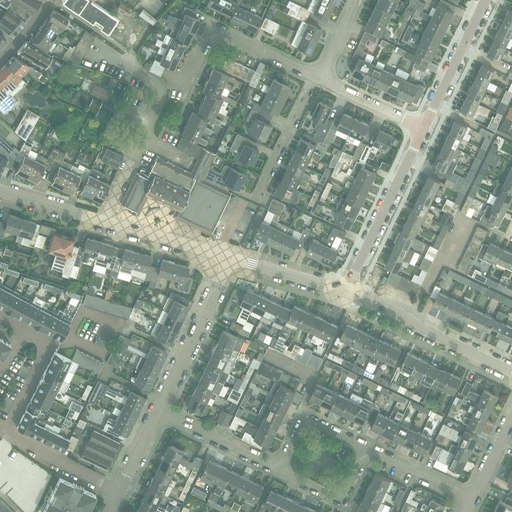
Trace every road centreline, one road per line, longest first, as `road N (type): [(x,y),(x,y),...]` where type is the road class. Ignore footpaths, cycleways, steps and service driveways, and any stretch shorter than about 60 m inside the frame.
road 1 (residential): [(103,221),(163,95),(158,82),(90,51)]
road 2 (tertiary): [(511,371),(348,290)]
road 3 (residential): [(348,290),(424,125)]
road 4 (residential): [(160,418),(233,258)]
road 5 (residential): [(317,78),(215,33),(183,82)]
road 6 (residential): [(424,125),(490,0)]
road 7 (residential): [(124,495),(6,429)]
road 8 (tertiary): [(233,258),(103,221)]
road 9 (residential): [(160,418),(281,472)]
road 10 (residential): [(257,194),(317,78)]
road 11 (residential): [(281,472),(341,500),(369,448)]
road 12 (residential): [(281,472),(308,422),(369,448)]
